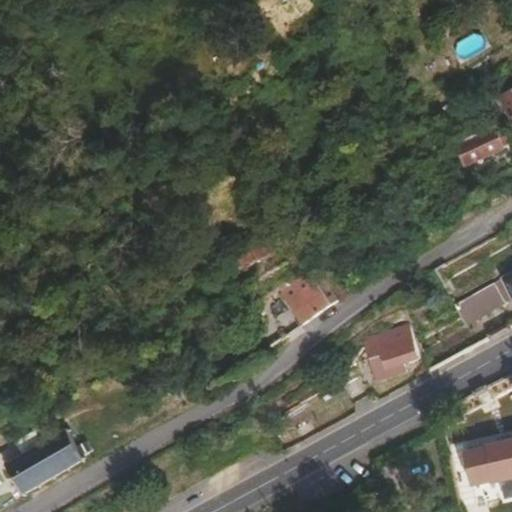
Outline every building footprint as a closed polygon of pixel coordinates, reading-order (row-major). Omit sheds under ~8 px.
[(511,93),(501,100),(511,121),(511,93)] [(510,148),(500,130),(454,147),(461,166),(510,148)] [(456,186),(448,173),(434,180),(442,194),(456,186)] [(246,269),(272,257),(262,238),(224,256),(230,266),(241,261),(246,269)] [(329,306),(305,269),(277,289),(301,325),(329,306)] [(451,336),(511,301),(511,274),(453,308),(459,317),(417,339),(422,350),(451,336)] [(417,359),(409,329),(361,343),(365,358),(382,353),(386,369),(401,364),(417,359)] [(373,381),(405,372),(401,364),(386,369),(382,353),(365,358),(373,381)] [(282,422),(292,440),(313,428),(303,410),(282,422)] [(83,464),(63,430),(3,465),(22,500),(83,464)] [(511,440),(467,448),(474,484),(511,477),(511,440)]
